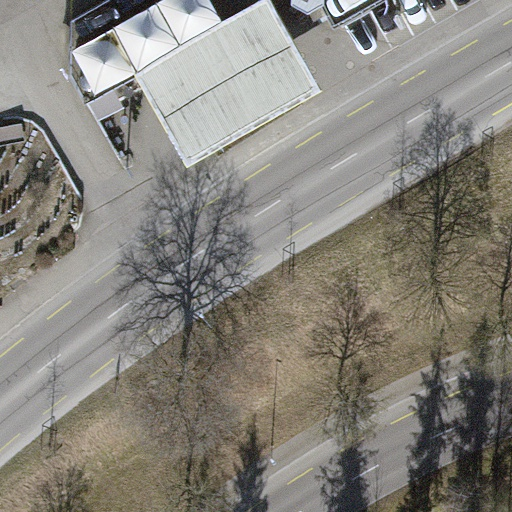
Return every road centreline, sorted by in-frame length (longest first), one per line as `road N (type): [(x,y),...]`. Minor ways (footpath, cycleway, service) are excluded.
road 1 (primary): [(0,407),(145,291),(511,69)]
road 2 (tertiary): [(302,511),(345,479),(511,407)]
